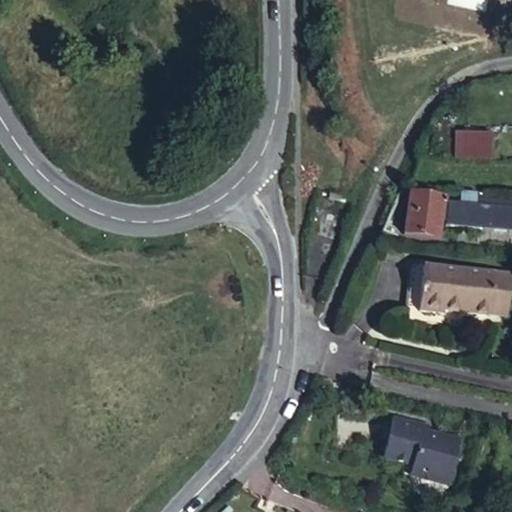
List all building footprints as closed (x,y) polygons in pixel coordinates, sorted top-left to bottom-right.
[(455,135),(453,162),(490,163),(491,136),(455,135)] [(409,195),(403,236),(437,241),(440,221),(445,222),(444,228),(511,237),(511,215),(447,207),(447,212),(442,211),(444,199),(409,195)] [(490,278),(407,272),(403,318),(414,319),(439,321),(439,317),(473,319),(474,314),(485,316),(485,320),(487,320),(490,278)] [(506,279),(490,278),(487,320),(503,322),(506,279)] [(414,319),(403,318),(402,329),(413,330),(414,319)] [(428,433),(392,422),(379,462),(408,471),(404,482),(428,490),(429,488),(445,492),(459,449),(438,443),(437,445),(425,441),(428,433)]
